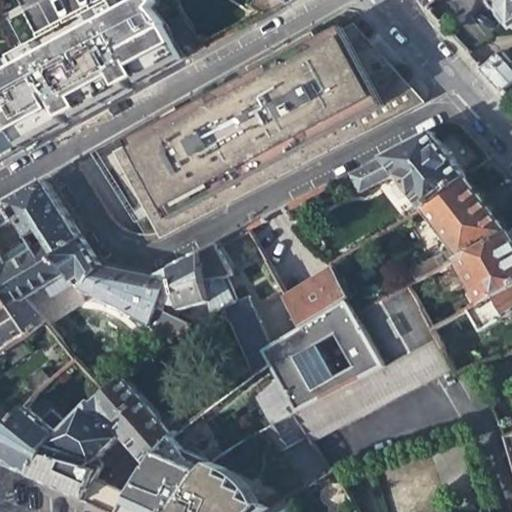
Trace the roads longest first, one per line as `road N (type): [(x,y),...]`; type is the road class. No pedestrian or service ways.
road 1 (residential): [(55,155),(115,247),(156,256),(469,93)]
road 2 (residential): [(55,155),(333,0)]
road 3 (residential): [(469,93),(381,0)]
